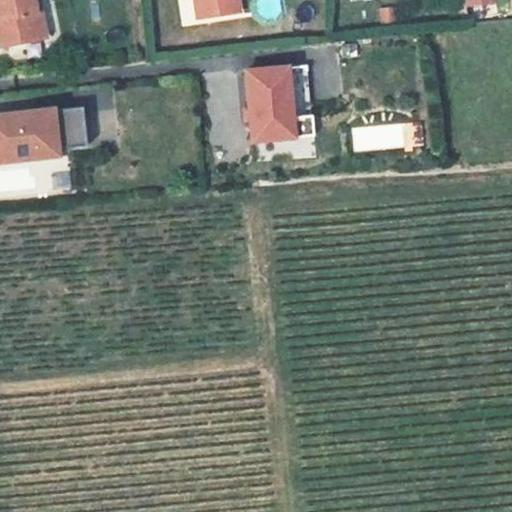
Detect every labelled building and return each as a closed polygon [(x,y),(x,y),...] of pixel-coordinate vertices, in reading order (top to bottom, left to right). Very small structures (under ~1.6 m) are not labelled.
[(5,0),(14,43),(59,34),(53,7),(48,8),(46,0),(5,0)] [(230,0),(210,3),(211,13),(252,7),(251,0),(230,0)] [(286,66),(241,70),(247,142),(293,137),(310,136),(308,117),(292,119),(286,66)] [(0,115),(0,163),(37,159),(37,152),(65,148),(96,145),(92,105),(0,115)] [(37,152),(37,159),(66,156),(65,148),(37,152)]
